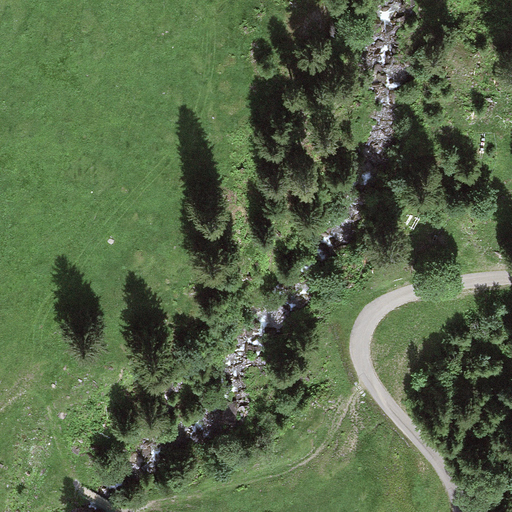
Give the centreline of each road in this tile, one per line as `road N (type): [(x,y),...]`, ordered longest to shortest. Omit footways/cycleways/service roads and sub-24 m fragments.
road 1 (track): [(511,276),(386,301),(359,341),(365,368)]
road 2 (track): [(365,368),(449,474),(463,511)]
